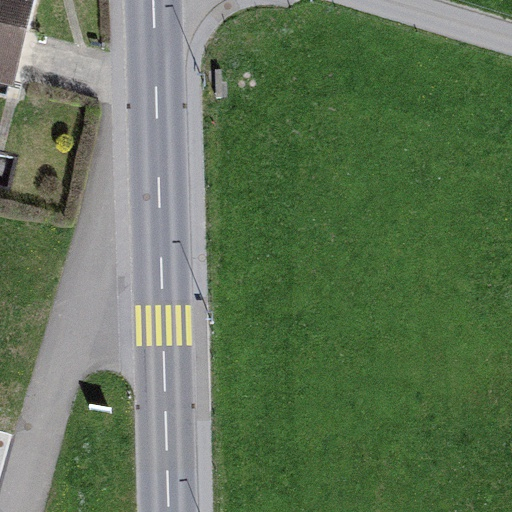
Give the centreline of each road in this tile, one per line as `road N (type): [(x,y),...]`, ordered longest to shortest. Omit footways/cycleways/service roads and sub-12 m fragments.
road 1 (secondary): [(148,0),(167,511)]
road 2 (track): [(511,39),(375,0)]
